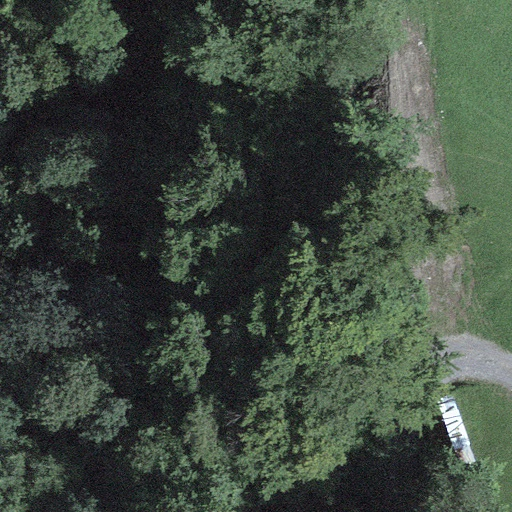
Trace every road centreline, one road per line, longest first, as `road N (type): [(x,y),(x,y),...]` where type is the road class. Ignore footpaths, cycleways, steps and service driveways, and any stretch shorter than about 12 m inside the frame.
road 1 (unclassified): [(142,0),(173,354),(206,458),(235,511)]
road 2 (track): [(511,378),(465,356),(444,359),(425,385),(395,511)]
